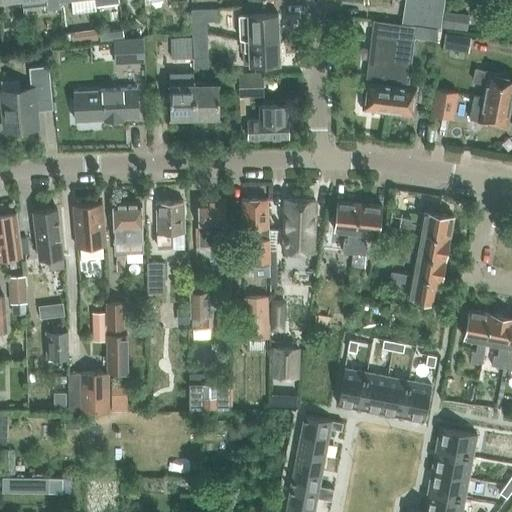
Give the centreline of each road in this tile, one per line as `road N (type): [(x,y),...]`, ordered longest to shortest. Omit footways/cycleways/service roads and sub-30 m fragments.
road 1 (residential): [(0,181),(317,157)]
road 2 (residential): [(317,157),(481,179)]
road 3 (residential): [(317,157),(316,0)]
road 4 (residential): [(511,292),(468,284),(462,268),(481,179)]
